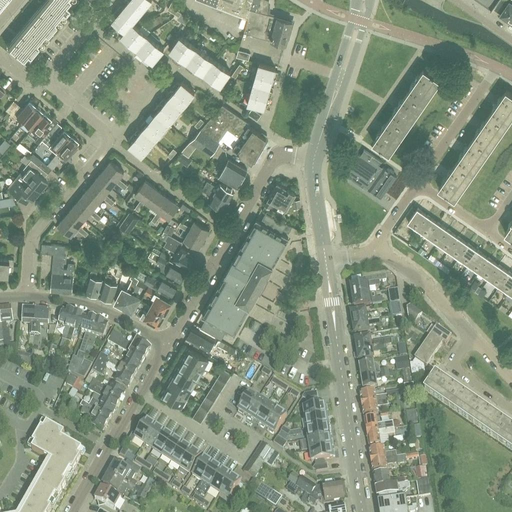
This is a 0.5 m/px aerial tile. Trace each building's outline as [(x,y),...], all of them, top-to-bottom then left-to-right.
[(49,0),(47,0),(8,47),(25,62),(66,13),(49,0)] [(49,0),(66,13),(70,9),(66,6),(70,0),(49,0)] [(126,4),(138,16),(151,0),(124,0),(125,0),(127,2),(126,4)] [(172,0),(168,10),(180,18),(182,13),(174,8),(177,0),(172,0)] [(199,0),(248,19),(250,9),(256,10),(260,0),(199,0)] [(268,14),(269,0),(268,0),(260,0),(256,10),(250,9),(248,19),(244,32),(286,44),(292,21),(268,14)] [(509,21),(511,16),(511,2),(509,1),(500,14),(509,21)] [(138,16),(126,4),(124,6),(122,4),(112,16),(114,18),(113,20),(125,31),(133,22),(138,16)] [(137,49),(148,35),(133,22),(125,31),(121,35),(123,37),(121,39),(133,50),(135,47),(137,49)] [(213,35),(205,29),(202,33),(210,38),(213,35)] [(148,35),(137,49),(139,50),(137,52),(149,63),(151,60),(153,62),(164,49),(148,35)] [(187,62),(197,48),(180,36),(170,50),(172,51),(170,54),(183,63),(185,61),(187,62)] [(204,74),(214,60),(197,48),(187,62),(189,63),(187,66),(200,75),(202,72),(204,74)] [(251,54),(239,50),(236,59),(249,62),(251,54)] [(214,60),(204,74),(206,75),(204,78),(217,87),(219,84),(221,85),(231,71),(214,60)] [(254,83),(270,88),(271,86),(274,87),(278,71),(275,70),(276,68),(259,63),(254,83)] [(236,78),(244,67),(240,64),(232,75),(236,78)] [(431,73),(424,69),(407,93),(423,104),(440,80),(433,75),(434,75),(431,73)] [(169,97),(182,108),(195,92),(182,81),(180,83),(178,81),(167,93),(170,96),(169,97)] [(269,90),(270,88),(254,83),(248,103),(264,108),(265,105),(268,106),(273,91),(269,90)] [(489,114),(505,125),(511,115),(511,93),(506,90),(489,114)] [(406,129),(423,104),(407,93),(390,118),(406,129)] [(182,108),(169,97),(167,99),(165,97),(154,109),(157,111),(155,113),(169,124),(182,108)] [(10,114),(18,104),(13,100),(5,110),(7,112),(10,114)] [(24,122),(36,107),(29,100),(22,108),(18,104),(10,114),(9,115),(13,119),(16,116),(24,122)] [(201,129),(218,142),(228,129),(240,138),(233,147),(252,161),(266,137),(249,125),(250,124),(223,104),(201,129)] [(31,128),(44,113),(36,107),(24,122),(31,128)] [(252,108),(248,114),(257,120),(261,114),(252,108)] [(169,124),(155,113),(154,115),(151,112),(141,125),(144,127),(142,129),(155,140),(169,124)] [(42,141),(50,131),(45,127),(52,120),(44,113),(31,128),(27,133),(40,143),(42,141)] [(488,150),(505,125),(489,114),(473,139),(488,150)] [(204,121),(201,118),(195,125),(198,128),(204,121)] [(389,153),(406,129),(390,118),(373,142),(380,147),(382,149),(383,149),(389,153)] [(50,131),(42,141),(46,144),(48,143),(51,145),(58,151),(71,136),(63,129),(60,134),(58,132),(53,128),(50,131)] [(155,140),(142,129),(141,130),(138,128),(128,141),(131,143),(129,145),(142,155),(155,140)] [(221,143),(218,142),(201,129),(191,140),(212,156),(221,143)] [(76,148),(75,147),(79,142),(71,136),(58,151),(56,153),(66,161),(76,148)] [(15,148),(15,147),(18,144),(10,138),(7,142),(10,144),(15,148)] [(472,174),(488,150),(473,139),(456,163),(472,174)] [(32,152),(27,148),(23,153),(28,157),(32,152)] [(177,151),(174,148),(167,155),(171,158),(177,151)] [(367,188),(367,189),(373,192),(372,194),(375,196),(376,195),(382,198),(389,188),(388,188),(388,187),(389,186),(390,187),(397,177),(393,174),(394,172),(388,167),(387,169),(383,167),(382,167),(379,165),(381,162),(382,161),(364,149),(364,150),(360,156),(357,153),(347,168),(349,169),(345,175),(345,174),(344,175),(363,188),(364,188),(363,187),(364,186),(367,188)] [(191,158),(183,153),(178,159),(186,165),(191,158)] [(40,167),(38,165),(31,159),(19,173),(26,179),(39,190),(47,181),(36,172),(40,167)] [(247,170),(243,167),(229,159),(219,176),(233,184),(237,187),(247,170)] [(38,165),(40,167),(47,173),(51,169),(42,161),(38,165)] [(111,161),(104,169),(119,181),(117,183),(121,186),(123,184),(124,182),(119,178),(124,172),(111,161)] [(177,168),(171,163),(166,169),(171,174),(177,168)] [(455,198),(472,174),(456,163),(439,187),(446,192),(446,193),(449,195),(449,194),(455,198)] [(104,169),(98,177),(111,188),(116,182),(117,183),(119,181),(104,169)] [(39,190),(26,179),(19,173),(7,187),(12,198),(16,196),(25,204),(30,198),(31,199),(39,190)] [(98,177),(91,185),(106,197),(104,199),(108,202),(110,200),(111,198),(106,194),(111,188),(98,177)] [(145,180),(135,194),(142,199),(141,200),(142,202),(154,186),(152,185),(145,180)] [(234,192),(229,189),(219,184),(217,187),(207,181),(205,186),(229,201),(234,192)] [(126,187),(126,188),(131,192),(133,190),(134,188),(130,184),(128,186),(126,187)] [(265,206),(269,208),(272,202),(286,210),(296,193),(288,189),(287,189),(277,184),(268,200),(269,200),(265,206)] [(91,185),(85,193),(98,203),(103,197),(104,199),(106,197),(91,185)] [(141,200),(138,204),(140,206),(142,207),(146,202),(152,206),(162,192),(156,188),(154,186),(142,202),(141,200)] [(224,210),(229,201),(205,186),(202,190),(212,196),(209,202),(224,210)] [(162,192),(152,206),(158,211),(157,212),(159,214),(170,198),(168,197),(162,192)] [(85,193),(78,201),(93,213),(91,214),(95,217),(96,216),(98,214),(93,209),(98,203),(85,193)] [(155,215),(154,216),(156,218),(158,219),(162,214),(169,218),(179,205),(172,200),(170,198),(159,214),(157,212),(155,215)] [(78,201),(72,208),(85,219),(90,213),(91,214),(93,213),(78,201)] [(72,208),(65,216),(80,228),(78,230),(82,233),(83,231),(85,230),(80,225),(85,219),(72,208)] [(418,229),(428,215),(418,208),(408,222),(418,229)] [(139,219),(136,217),(129,212),(120,226),(127,231),(130,233),(139,219)] [(292,227),(267,212),(261,222),(257,220),(203,316),(206,318),(201,328),(221,339),(224,334),(232,338),(234,334),(258,293),(260,294),(268,280),(265,279),(288,239),(281,234),(283,230),(289,233),(292,227)] [(428,236),(438,222),(428,215),(418,229),(428,236)] [(65,216),(58,224),(71,235),(77,229),(78,230),(80,228),(65,216)] [(184,226),(183,228),(187,231),(188,229),(205,238),(210,229),(195,220),(191,227),(185,224),(184,226)] [(439,243),(448,229),(438,222),(428,236),(439,243)] [(164,231),(170,235),(174,228),(168,224),(164,231)] [(189,232),(185,239),(199,247),(205,238),(188,229),(187,231),(189,232)] [(449,250),(458,236),(450,231),(448,229),(439,243),(449,250)] [(181,241),(170,235),(164,231),(160,236),(167,240),(164,246),(177,253),(173,259),(188,267),(193,258),(188,255),(189,253),(178,247),(181,241)] [(459,257),(468,243),(458,236),(449,250),(459,257)] [(469,264),(479,250),(468,243),(459,257),(469,264)] [(53,254),(66,245),(48,244),(47,253),(53,254)] [(53,259),(65,259),(66,245),(53,254),(53,259)] [(173,262),(160,255),(161,254),(153,249),(149,256),(164,265),(161,270),(180,281),(181,279),(182,279),(183,277),(183,275),(185,271),(172,264),(173,262)] [(479,271),(489,258),(479,250),(469,264),(479,271)] [(0,257),(0,276),(7,277),(8,271),(13,271),(14,259),(0,257)] [(112,258),(109,266),(118,269),(116,275),(122,277),(125,268),(112,258)] [(489,278),(499,265),(489,258),(479,271),(489,278)] [(438,266),(443,269),(447,263),(442,260),(438,266)] [(63,274),(62,292),(72,292),(74,275),(73,275),(74,263),(68,263),(68,269),(64,268),(64,269),(63,274)] [(499,285),(509,272),(499,265),(489,278),(499,285)] [(161,283),(148,275),(139,269),(136,276),(158,288),(171,295),(174,291),(175,291),(176,289),(176,287),(177,286),(164,278),(161,283)] [(91,293),(91,294),(93,295),(95,295),(96,294),(98,295),(102,279),(96,277),(97,272),(91,270),(88,280),(89,280),(86,291),(91,293)] [(509,292),(511,288),(511,273),(509,272),(499,285),(509,292)] [(62,292),(63,274),(52,274),(51,291),(62,292)] [(124,307),(136,284),(139,279),(133,274),(130,278),(133,280),(127,290),(123,288),(115,303),(124,307)] [(111,299),(112,300),(117,284),(111,282),(112,277),(106,275),(103,285),(104,285),(101,296),(106,297),(106,299),(108,300),(110,300),(111,299)] [(352,296),(368,293),(367,287),(380,285),(380,281),(387,280),(386,275),(366,278),(367,282),(351,285),(351,287),(350,288),(351,294),(352,293),(352,296)] [(136,284),(124,307),(133,312),(140,297),(136,295),(141,286),(136,284)] [(160,295),(155,292),(157,289),(149,285),(145,293),(155,299),(151,306),(165,314),(169,307),(167,306),(170,302),(160,296),(160,295)] [(487,291),(483,288),(478,294),(483,297),(487,291)] [(391,303),(400,302),(398,289),(389,290),(391,303)] [(368,293),(352,296),(353,298),(351,299),(352,305),(354,305),(354,307),(383,302),(382,297),(369,299),(368,293)] [(418,319),(422,313),(410,305),(407,310),(407,311),(418,319)] [(160,322),(165,314),(151,306),(147,312),(140,308),(139,309),(137,313),(137,314),(156,325),(159,321),(160,322)] [(14,322),(13,317),(12,307),(0,308),(3,332),(4,340),(6,354),(17,352),(17,346),(10,346),(8,331),(7,331),(6,323),(14,322)] [(35,336),(37,308),(24,307),(23,324),(31,325),(30,335),(35,336)] [(37,308),(35,336),(40,336),(41,325),(48,326),(49,309),(37,308)] [(67,341),(75,313),(64,310),(59,324),(64,325),(63,327),(66,327),(58,353),(63,354),(65,347),(67,341)] [(353,323),(380,318),(379,313),(366,315),(365,310),(351,312),(351,314),(350,315),(351,321),(352,320),(353,323)] [(78,329),(82,331),(86,317),(75,313),(67,341),(71,342),(75,330),(78,331),(78,329)] [(88,348),(97,320),(86,317),(82,331),(86,332),(85,333),(86,334),(80,353),(86,355),(88,348)] [(380,318),(353,323),(353,325),(352,326),(353,332),(354,332),(354,334),(369,331),(368,326),(381,324),(380,318)] [(97,320),(88,348),(93,349),(97,337),(99,338),(100,336),(104,338),(108,324),(97,320)] [(201,346),(205,341),(211,345),(215,339),(193,327),(187,338),(201,346)] [(443,344),(442,344),(446,346),(452,337),(437,327),(431,336),(443,344)] [(110,338),(145,358),(151,348),(137,340),(133,346),(123,340),(124,338),(113,332),(110,338)] [(409,337),(412,339),(415,341),(418,337),(412,333),(409,337)] [(435,355),(442,344),(443,344),(431,336),(423,347),(435,355)] [(392,338),(383,340),(371,342),(370,337),(356,339),(356,341),(354,341),(355,348),(357,348),(357,350),(388,345),(393,344),(392,338)] [(140,368),(145,358),(110,338),(108,342),(129,354),(127,356),(129,357),(127,360),(140,368)] [(217,344),(223,348),(226,343),(220,339),(217,344)] [(226,343),(223,348),(234,355),(237,350),(226,343)] [(372,353),(385,351),(389,350),(388,345),(357,350),(358,352),(356,353),(357,359),(359,359),(359,361),(373,358),(372,353)] [(426,367),(435,355),(423,347),(415,359),(412,363),(410,364),(411,369),(412,375),(423,373),(422,366),(424,365),(426,367)] [(184,357),(203,369),(209,359),(190,348),(189,349),(187,348),(184,353),(186,355),(184,357)] [(140,368),(127,360),(125,364),(123,363),(122,366),(101,353),(99,357),(134,378),(140,368)] [(32,356),(16,354),(16,361),(30,366),(32,356)] [(73,357),(68,371),(78,375),(84,360),(73,357)] [(128,388),(134,378),(99,357),(92,370),(102,376),(107,367),(117,374),(116,376),(117,377),(115,381),(128,388)] [(203,369),(184,357),(183,358),(182,357),(179,362),(178,363),(180,364),(179,367),(198,378),(203,369)] [(408,357),(401,358),(403,371),(404,371),(410,370),(408,357)] [(84,360),(78,375),(85,378),(93,363),(84,360)] [(362,377),(375,375),(381,374),(379,366),(374,363),(360,366),(362,377)] [(198,378),(179,367),(178,368),(177,367),(174,372),(173,372),(175,373),(173,376),(193,387),(198,378)] [(272,373),(264,369),(262,373),(269,378),(272,373)] [(410,370),(404,371),(406,384),(412,383),(410,370)] [(217,377),(226,383),(227,380),(226,378),(227,377),(220,373),(217,377)] [(79,378),(70,374),(65,384),(67,385),(73,388),(79,378)] [(375,375),(362,377),(364,389),(377,387),(376,381),(382,380),(381,374),(375,375)] [(449,407),(460,392),(436,375),(431,381),(429,384),(425,390),(449,407)] [(193,387),(173,376),(173,377),(171,376),(168,381),(169,383),(168,386),(187,397),(193,387)] [(108,390),(101,386),(102,384),(94,379),(91,386),(95,388),(120,402),(126,392),(113,385),(111,388),(109,388),(108,390)] [(279,388),(281,384),(274,379),(271,383),(279,388)] [(214,382),(212,387),(220,392),(222,390),(221,389),(220,387),(221,387),(214,382)] [(405,384),(407,397),(415,396),(413,383),(405,384)] [(281,384),(279,388),(286,392),(288,388),(281,384)] [(120,402),(95,388),(91,386),(88,390),(103,399),(102,401),(103,401),(101,405),(114,412),(120,402)] [(182,406),(187,397),(168,386),(166,389),(164,387),(164,388),(161,393),(163,394),(162,395),(169,399),(167,402),(178,408),(180,405),(182,406)] [(300,395),(292,390),(290,395),(297,399),(300,395)] [(387,396),(376,397),(375,391),(360,393),(362,404),(388,400),(387,396)] [(206,396),(214,401),(216,399),(215,398),(215,396),(208,392),(206,396)] [(247,417),(259,398),(250,392),(238,411),(239,411),(238,413),(243,416),(243,417),(244,415),(247,417)] [(305,394),(302,398),(306,400),(318,399),(317,392),(305,394)] [(473,424),(484,408),(460,392),(449,407),(473,424)] [(209,410),(214,401),(206,396),(200,405),(209,410)] [(256,422),(268,403),(259,398),(247,417),(248,417),(247,419),(252,422),(252,423),(254,421),(256,422)] [(101,405),(94,400),(91,407),(82,402),(80,406),(83,408),(108,422),(114,412),(101,405)] [(378,413),(377,408),(388,406),(388,400),(362,404),(364,416),(378,413)] [(266,428),(277,409),(268,403),(256,422),(259,424),(258,426),(259,426),(264,429),(265,428),(266,428)] [(305,419),(327,416),(326,412),(329,412),(328,411),(327,406),(325,406),(325,404),(303,408),(305,419)] [(209,410),(200,405),(192,417),(201,422),(209,410)] [(102,432),(108,422),(83,408),(81,412),(92,418),(88,424),(90,425),(102,432)] [(498,441),(509,425),(484,408),(473,424),(498,441)] [(277,409),(266,428),(268,430),(267,432),(268,432),(273,435),(274,433),(275,434),(287,415),(277,409)] [(306,430),(329,426),(328,425),(330,425),(329,419),(330,419),(327,419),(327,416),(305,419),(306,430)] [(367,433),(394,428),(393,422),(377,424),(376,417),(365,419),(366,427),(367,433)] [(144,444),(156,426),(153,424),(155,422),(154,422),(149,419),(148,420),(147,420),(143,426),(140,425),(133,435),(136,436),(135,438),(144,444)] [(49,511),(81,456),(79,455),(82,450),(62,438),(65,434),(47,423),(44,429),(42,428),(33,443),(35,445),(32,450),(52,461),(23,511),(49,511)] [(153,450),(165,432),(163,430),(164,428),(163,427),(163,428),(158,425),(157,426),(156,426),(144,444),(153,450)] [(511,427),(509,425),(498,441),(511,451),(511,427)] [(308,440),(330,437),(330,436),(332,436),(331,430),(331,429),(329,430),(329,426),(306,430),(308,440)] [(284,427),(281,432),(288,436),(291,432),(284,427)] [(381,445),(379,437),(395,434),(394,428),(378,431),(367,433),(367,438),(368,438),(369,447),(381,445)] [(162,456),(174,438),(172,436),(173,434),(172,433),(172,434),(167,431),(166,432),(165,432),(153,450),(162,456)] [(171,462),(183,443),(181,442),(182,440),(181,439),(181,440),(176,437),(175,438),(174,438),(162,456),(171,462)] [(278,446),(283,440),(278,437),(274,443),(278,446)] [(310,451),(332,448),(332,447),(333,446),(333,441),(333,440),(331,440),(330,437),(308,440),(310,451)] [(415,441),(417,451),(424,450),(422,439),(415,441)] [(283,440),(278,446),(283,449),(287,443),(283,440)] [(180,468),(192,449),(190,448),(191,446),(190,445),(190,446),(185,442),(184,444),(183,443),(171,462),(180,468)] [(262,444),(253,458),(264,465),(271,469),(280,455),(262,444)] [(397,451),(385,453),(384,447),(369,450),(371,461),(397,457),(397,456),(397,451)] [(129,451),(124,448),(120,455),(125,458),(129,451)] [(192,449),(180,468),(190,474),(202,456),(199,453),(200,452),(199,451),(199,452),(194,448),(193,450),(192,449)] [(332,448),(310,451),(311,462),(334,459),(333,457),(335,457),(334,451),(335,451),(332,451),(332,448)] [(387,470),(387,466),(407,463),(406,455),(397,456),(397,457),(371,461),(373,472),(387,470)] [(201,482),(214,463),(213,463),(214,461),(209,458),(209,457),(208,459),(204,457),(192,476),(201,482)] [(142,467),(145,462),(138,458),(135,462),(142,467)] [(255,479),(264,465),(253,458),(244,472),(255,479)] [(145,462),(142,467),(150,471),(152,467),(145,462)] [(135,488),(136,485),(137,483),(133,481),(137,475),(124,467),(116,463),(115,465),(110,473),(124,482),(135,488)] [(211,488),(223,469),(222,469),(223,467),(218,464),(218,463),(217,465),(214,463),(201,482),(211,488)] [(327,464),(315,466),(313,470),(317,472),(328,470),(327,464)] [(161,478),(163,474),(156,469),(153,474),(161,478)] [(220,494),(232,475),(231,475),(232,473),(227,470),(227,469),(226,471),(223,469),(211,488),(220,494)] [(141,491),(135,488),(124,482),(110,473),(103,484),(123,496),(127,489),(132,492),(134,490),(139,493),(138,496),(144,500),(147,494),(141,491)] [(373,475),(375,488),(405,483),(404,478),(390,481),(388,473),(373,475)] [(163,474),(161,478),(168,483),(171,479),(163,474)] [(232,475),(220,494),(229,500),(233,494),(245,502),(251,494),(238,486),(241,481),(238,479),(239,477),(238,477),(234,474),(233,476),(232,475)] [(300,488),(310,495),(316,486),(302,477),(296,486),(300,488)] [(420,496),(431,494),(429,478),(427,479),(419,480),(417,481),(420,496)] [(182,486),(175,481),(172,486),(179,490),(182,486)] [(291,482),(286,490),(295,495),(300,488),(296,486),(291,482)] [(410,490),(409,482),(405,483),(375,488),(377,498),(380,497),(380,502),(387,501),(404,499),(403,491),(410,490)] [(310,495),(324,505),(334,503),(334,501),(344,499),(341,483),(316,487),(310,495)] [(255,493),(267,501),(273,491),(266,487),(262,484),(255,493)] [(145,486),(144,486),(142,489),(141,491),(147,494),(150,489),(145,486)] [(114,510),(121,498),(102,487),(95,499),(114,510)] [(192,493),(184,488),(182,492),(189,497),(192,493)] [(281,496),(273,491),(267,501),(275,506),(281,496)] [(310,496),(305,493),(300,499),(305,503),(310,496)] [(200,504),(203,500),(196,495),(193,499),(200,504)] [(379,511),(413,511),(418,510),(417,504),(412,505),(412,507),(407,508),(406,499),(404,499),(387,501),(380,502),(378,503),(379,511)] [(203,500),(200,504),(207,509),(210,504),(203,500)]
